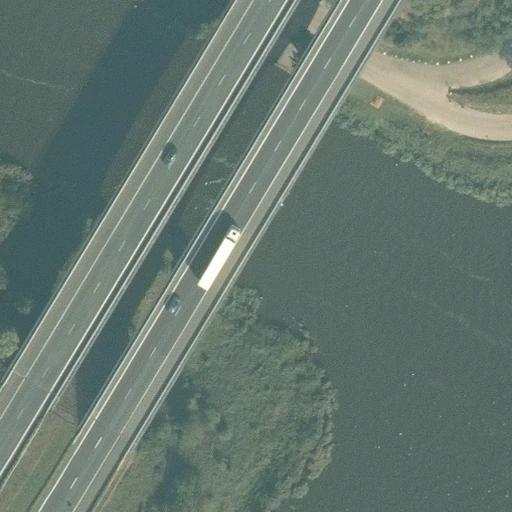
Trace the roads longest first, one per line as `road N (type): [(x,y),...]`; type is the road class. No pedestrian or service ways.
road 1 (motorway): [(55,511),(365,0)]
road 2 (motorway): [(269,0),(0,444)]
